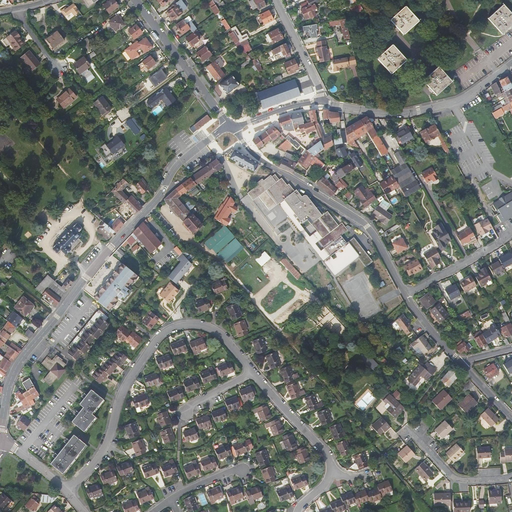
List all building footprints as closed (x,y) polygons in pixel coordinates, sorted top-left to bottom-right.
[(110,0),(103,6),(109,13),(118,6),(113,0),(110,0)] [(179,0),(168,9),(169,11),(176,5),(182,1),(180,0),(179,0)] [(250,0),(249,1),(253,10),(257,8),(258,10),(266,5),(263,0),(250,0)] [(320,1),(319,0),(308,0),(308,1),(300,5),(302,9),(300,9),(305,19),(309,17),(310,19),(316,16),(314,12),(317,10),(314,4),(320,1)] [(169,11),(167,12),(173,20),(182,14),(181,12),(187,8),(182,1),(176,5),(169,11)] [(74,16),(80,12),(74,4),(67,9),(66,7),(63,9),(65,11),(63,12),(66,16),(71,12),(74,16)] [(511,14),(503,4),(488,18),(502,34),(511,24),(511,14)] [(220,12),(215,5),(211,8),(216,15),(220,12)] [(390,20),(403,35),(419,21),(405,6),(390,20)] [(273,20),(268,11),(260,15),(261,18),(259,19),(260,23),(263,21),(264,24),(273,20)] [(183,20),(176,25),(182,34),(190,29),(194,25),(190,20),(191,20),(188,16),(183,20)] [(121,19),(119,20),(116,17),(109,22),(111,24),(110,25),(112,28),(113,28),(116,32),(125,25),(121,19)] [(230,28),(225,19),(221,21),(227,30),(230,28)] [(345,19),(328,22),(329,26),(340,24),(344,39),(348,38),(348,40),(350,39),(345,19)] [(315,24),(301,26),(302,31),(305,30),(305,34),(304,34),(307,38),(317,37),(316,33),(318,33),(316,24),(315,24)] [(134,39),(142,33),(136,25),(128,31),(134,39)] [(242,36),(235,26),(231,28),(233,32),(236,37),(239,41),(240,43),(247,39),(249,38),(246,34),(242,36)] [(282,38),(278,29),(268,34),(273,43),(282,38)] [(19,35),(16,31),(2,41),(6,46),(11,43),(16,50),(24,44),(18,36),(19,35)] [(57,31),(46,40),(50,46),(49,47),(52,51),(62,44),(61,42),(64,40),(57,31)] [(201,37),(197,31),(194,33),(186,39),(191,46),(199,40),(199,39),(201,37)] [(136,41),(124,50),(131,59),(138,54),(136,51),(140,47),(144,53),(153,47),(146,37),(138,43),(136,41)] [(87,38),(82,41),(88,49),(93,46),(87,38)] [(235,44),(234,44),(237,48),(238,47),(241,52),(244,50),(242,47),(240,43),(239,41),(235,44)] [(326,49),(325,41),(316,42),(317,47),(315,48),(316,53),(318,53),(319,62),(329,60),(327,49),(326,49)] [(289,53),(285,43),(279,46),(279,47),(271,51),(273,55),(278,52),(279,54),(280,53),(282,57),(289,53)] [(208,46),(207,45),(196,53),(202,61),(204,60),(206,59),(210,55),(205,48),(208,46)] [(391,74),(406,60),(392,45),(377,58),(391,74)] [(244,50),(241,52),(246,61),(247,60),(250,58),(247,54),(244,50)] [(29,51),(21,58),(32,70),(40,64),(29,51)] [(155,63),(150,56),(138,65),(141,69),(146,66),(148,69),(155,63)] [(348,65),(356,64),(354,56),(331,60),(334,72),(339,71),(339,68),(349,66),(348,65)] [(80,74),(81,73),(83,76),(89,71),(87,68),(90,66),(84,57),(73,65),(80,74)] [(214,81),(216,81),(224,75),(220,68),(223,65),(223,64),(219,58),(214,61),(206,68),(206,70),(207,71),(209,72),(211,75),(213,78),(213,80),(214,81)] [(259,62),(256,58),(251,61),(258,72),(262,70),(258,62),(259,62)] [(284,64),(289,74),(295,71),(295,70),(298,68),(294,59),(284,64)] [(438,67),(423,80),(436,95),(452,81),(438,67)] [(152,83),(155,87),(167,78),(161,70),(148,79),(151,83),(152,83)] [(224,81),(219,85),(226,94),(239,85),(232,75),(224,81)] [(499,81),(504,92),(511,87),(509,80),(507,76),(499,81)] [(295,79),(257,93),(257,94),(263,109),(301,95),(298,88),(295,79)] [(496,83),(491,86),(495,94),(496,96),(498,95),(501,94),(500,91),(496,83)] [(503,96),(504,99),(505,98),(511,94),(511,87),(504,92),(502,93),(501,94),(498,95),(499,97),(501,96),(502,97),(503,96)] [(165,108),(175,100),(166,88),(146,103),(150,108),(159,101),(165,108)] [(76,97),(69,89),(56,100),(63,108),(76,97)] [(500,101),(501,104),(496,106),(496,107),(490,110),(492,113),(511,102),(511,94),(505,98),(504,99),(500,101)] [(102,96),(93,103),(102,115),(111,109),(102,96)] [(511,102),(492,113),(495,118),(504,113),(503,112),(506,110),(505,109),(506,108),(508,111),(509,110),(510,110),(511,108),(511,102)] [(309,112),(311,122),(317,120),(315,110),(309,112)] [(304,123),(301,113),(290,115),(292,125),(297,123),(298,126),(299,126),(303,125),(302,123),(304,123)] [(207,115),(194,125),(196,128),(197,129),(210,119),(207,115)] [(280,118),(278,119),(281,127),(282,127),(283,129),(289,131),(294,129),(293,128),(298,126),(297,123),(292,125),(290,115),(289,115),(280,118)] [(377,136),(370,123),(374,121),(373,118),(366,117),(361,120),(366,130),(371,139),(377,136)] [(131,120),(139,131),(142,129),(134,118),(131,120)] [(130,119),(126,122),(135,134),(139,131),(131,120),(130,119)] [(319,125),(317,120),(311,122),(315,130),(316,133),(318,137),(319,138),(323,149),(324,150),(333,145),(331,135),(327,137),(324,139),(319,125)] [(355,136),(366,130),(361,120),(350,127),(355,136)] [(303,125),(299,126),(301,132),(302,132),(305,131),(306,134),(315,130),(311,122),(307,123),(303,125)] [(440,134),(435,124),(420,132),(426,142),(437,135),(442,143),(445,142),(440,134)] [(399,130),(399,131),(396,133),(402,143),(412,138),(406,127),(406,126),(405,126),(404,125),(403,125),(402,125),(402,126),(401,126),(400,126),(400,127),(399,128),(399,129),(399,130)] [(274,126),(273,126),(266,131),(271,139),(273,141),(278,137),(280,134),(275,128),(274,126)] [(355,136),(350,127),(345,129),(346,137),(347,142),(352,138),(355,136)] [(262,134),(258,137),(263,145),(271,139),(266,131),(262,134)] [(288,135),(285,138),(287,139),(292,145),(297,149),(300,145),(294,139),(294,140),(288,135)] [(380,140),(378,135),(377,136),(371,139),(381,156),(387,152),(380,140)] [(112,154),(125,145),(118,136),(113,140),(114,140),(106,146),(112,154)] [(255,139),(252,141),(258,149),(263,145),(258,137),(255,139)] [(323,149),(319,138),(317,140),(318,142),(307,150),(314,156),(315,156),(318,153),(323,149)] [(283,143),(278,148),(285,152),(287,149),(289,150),(292,145),(287,139),(283,143)] [(449,150),(445,142),(442,143),(441,144),(445,152),(449,150)] [(407,161),(399,145),(397,146),(391,150),(400,165),(390,171),(393,176),(399,186),(405,197),(420,188),(409,169),(405,162),(407,161)] [(339,148),(335,150),(339,159),(349,155),(353,161),(357,158),(354,152),(351,154),(349,151),(346,153),(343,146),(343,147),(339,148)] [(258,163),(234,150),(229,158),(236,162),(236,163),(238,164),(238,165),(238,166),(242,169),(244,168),(244,167),(246,168),(247,167),(254,171),(254,170),(255,171),(256,170),(255,169),(258,163)] [(300,159),(298,162),(306,168),(314,156),(307,150),(306,150),(300,159)] [(294,163),(283,158),(282,160),(279,166),(279,167),(284,169),(293,171),(295,167),(296,164),(294,162),(294,163)] [(216,159),(209,164),(215,172),(215,171),(222,167),(216,159)] [(344,165),(340,168),(341,169),(345,175),(356,167),(353,162),(345,167),(344,165)] [(191,177),(196,185),(197,184),(215,172),(209,164),(191,177)] [(412,167),(409,169),(420,188),(423,187),(412,167)] [(437,178),(432,168),(421,174),(426,183),(432,179),(432,181),(437,178)] [(334,180),(336,184),(339,181),(338,179),(340,178),(345,175),(341,169),(338,172),(333,175),(334,177),(333,178),(334,180)] [(310,199),(307,196),(305,195),(303,196),(302,197),(296,190),(294,191),(289,184),(287,185),(281,178),(279,180),(275,174),(272,177),(270,175),(263,181),(262,179),(255,184),(256,186),(248,193),(253,200),(258,196),(269,210),(283,199),(295,214),(293,215),(301,224),(309,218),(312,222),(310,224),(321,238),(318,241),(330,256),(323,262),(335,276),(357,259),(365,268),(374,262),(354,237),(346,243),(340,235),(348,230),(342,222),(338,225),(327,211),(324,214),(318,207),(316,208),(310,199)] [(322,177),(316,184),(328,193),(334,186),(328,181),(328,180),(323,176),(322,177)] [(389,192),(399,186),(393,176),(383,182),(389,192)] [(196,185),(191,177),(181,184),(186,191),(187,192),(196,185)] [(123,203),(128,198),(121,190),(128,183),(123,178),(113,189),(111,191),(123,203)] [(142,178),(140,180),(147,189),(149,192),(152,190),(142,178)] [(347,186),(340,178),(338,179),(339,181),(344,187),(345,188),(347,186)] [(145,192),(147,189),(140,180),(136,185),(139,189),(140,191),(142,193),(145,192)] [(332,197),(333,195),(337,189),(340,187),(343,189),(344,187),(339,181),(336,184),(335,185),(334,186),(328,193),(332,197)] [(385,194),(389,192),(383,182),(379,184),(385,194)] [(186,191),(181,184),(175,189),(180,195),(186,191)] [(360,200),(365,207),(376,199),(371,192),(368,195),(361,186),(354,191),(360,200)] [(180,195),(175,189),(175,190),(174,190),(164,199),(183,222),(184,223),(183,223),(183,224),(185,226),(186,226),(187,226),(189,228),(188,229),(188,230),(190,232),(191,232),(192,232),(193,233),(202,225),(193,214),(198,210),(197,209),(197,208),(195,206),(195,207),(194,206),(193,207),(189,203),(185,206),(177,197),(180,195)] [(353,196),(348,191),(344,195),(349,200),(353,196)] [(501,222),(511,216),(511,191),(492,202),(496,209),(498,208),(500,213),(497,215),(501,222)] [(142,207),(131,196),(131,195),(128,198),(123,203),(134,214),(142,207)] [(216,219),(226,226),(230,219),(227,217),(228,215),(227,214),(228,212),(230,212),(231,211),(230,210),(232,205),(234,202),(230,197),(230,198),(228,197),(223,204),(222,204),(218,210),(219,211),(215,217),(217,219),(216,219)] [(379,204),(372,213),(379,218),(379,217),(381,218),(379,221),(386,225),(392,216),(385,211),(385,210),(386,208),(379,204)] [(122,224),(126,220),(120,215),(116,220),(118,222),(119,222),(122,224)] [(486,233),(485,232),(488,230),(488,231),(493,228),(487,219),(483,221),(482,220),(474,224),(481,236),(486,233)] [(113,237),(116,233),(102,221),(99,225),(101,227),(100,228),(99,228),(109,237),(111,235),(113,237)] [(143,222),(133,232),(136,236),(150,252),(161,244),(145,224),(143,222)] [(401,222),(382,234),(384,237),(390,233),(390,232),(403,224),(401,222)] [(62,238),(52,248),(52,249),(56,253),(57,253),(61,249),(66,254),(71,249),(68,247),(76,240),(80,235),(81,235),(81,233),(80,232),(78,232),(81,229),(81,227),(77,224),(76,224),(66,234),(66,233),(62,238)] [(439,247),(440,248),(440,249),(441,249),(441,250),(442,250),(443,250),(443,249),(444,249),(445,248),(445,247),(445,246),(444,244),(450,240),(441,224),(426,232),(435,248),(435,249),(439,247)] [(235,236),(225,225),(204,244),(210,250),(212,249),(216,253),(235,236)] [(476,238),(470,227),(464,230),(465,231),(456,236),(462,245),(470,240),(470,241),(476,238)] [(109,237),(99,228),(97,231),(107,239),(109,237)] [(130,235),(121,245),(124,247),(128,242),(131,244),(135,240),(133,238),(130,235)] [(240,244),(235,238),(217,254),(222,260),(240,244)] [(402,238),(393,243),(397,253),(407,248),(402,238)] [(186,257),(190,262),(196,256),(188,246),(182,252),(186,257)] [(177,247),(163,259),(169,265),(171,263),(173,261),(176,258),(182,252),(177,247)] [(125,254),(118,248),(114,253),(120,259),(125,254)] [(438,262),(436,259),(440,257),(435,249),(435,248),(423,255),(429,264),(429,263),(431,267),(433,267),(437,264),(437,263),(438,262)] [(256,259),(262,266),(271,257),(265,251),(256,259)] [(168,277),(176,284),(192,265),(190,262),(186,257),(182,252),(176,258),(181,262),(168,277)] [(504,268),(511,263),(511,255),(510,252),(499,257),(504,268)] [(301,276),(285,257),(281,261),(298,279),(301,276)] [(417,259),(404,266),(409,275),(414,273),(414,272),(416,271),(417,272),(422,269),(417,259)] [(500,261),(488,267),(493,275),(504,269),(500,261)] [(241,270),(245,275),(252,268),(248,263),(241,270)] [(106,285),(105,284),(99,291),(100,292),(94,299),(108,310),(113,305),(114,306),(120,299),(124,302),(132,292),(129,289),(139,277),(123,264),(119,269),(118,268),(117,269),(113,275),(106,285)] [(491,280),(484,267),(480,270),(482,272),(478,274),(479,275),(475,277),(480,286),(486,284),(485,283),(491,280)] [(47,275),(35,289),(42,294),(47,288),(61,299),(68,289),(73,282),(73,281),(72,280),(71,280),(68,279),(61,287),(47,275)] [(471,276),(459,282),(464,292),(476,286),(471,276)] [(214,292),(215,294),(220,293),(219,291),(223,290),(224,291),(228,289),(225,280),(224,280),(220,282),(220,281),(211,285),(211,286),(214,292)] [(170,283),(159,295),(168,303),(172,299),(171,298),(174,294),(175,295),(179,291),(170,283)] [(461,294),(456,284),(445,290),(450,300),(461,294)] [(47,288),(42,294),(57,306),(61,299),(47,288)] [(428,292),(419,299),(427,309),(435,302),(428,292)] [(35,306),(23,297),(14,307),(26,317),(35,306)] [(208,300),(207,299),(203,300),(203,299),(194,303),(198,313),(203,311),(202,310),(206,308),(207,309),(211,308),(210,305),(213,304),(211,299),(208,300)] [(230,315),(232,320),(242,316),(241,312),(240,312),(237,303),(227,307),(229,311),(230,311),(231,315),(230,315)] [(439,304),(430,310),(440,322),(448,315),(439,304)] [(108,317),(99,310),(94,315),(68,347),(71,349),(68,353),(76,360),(82,352),(84,354),(90,346),(88,345),(94,337),(96,339),(108,324),(105,321),(108,317)] [(470,317),(472,316),(468,310),(460,315),(462,317),(462,319),(469,315),(470,317)] [(22,326),(26,322),(14,311),(7,320),(8,321),(13,325),(16,327),(17,329),(20,325),(22,326)] [(156,322),(159,318),(152,312),(149,316),(148,315),(142,322),(150,329),(153,325),(153,324),(155,321),(156,322)] [(505,312),(502,313),(502,314),(506,322),(508,324),(501,328),(502,330),(501,331),(502,334),(504,333),(506,337),(511,333),(511,327),(510,323),(511,323),(505,312)] [(410,324),(403,315),(395,321),(400,327),(402,326),(404,329),(403,330),(407,334),(412,330),(409,326),(410,324)] [(244,320),(234,324),(236,329),(237,328),(238,332),(237,333),(239,337),(248,334),(246,329),(247,329),(244,320)] [(0,333),(0,338),(5,342),(16,327),(13,325),(8,321),(0,331),(1,333),(0,333)] [(487,343),(496,338),(496,337),(497,336),(500,335),(494,323),(490,325),(489,328),(490,330),(482,334),(487,343)] [(127,330),(121,325),(115,333),(118,335),(117,336),(124,342),(126,339),(130,334),(126,331),(127,330)] [(138,336),(132,331),(130,334),(126,339),(130,341),(129,342),(135,348),(141,340),(138,337),(138,336)] [(482,334),(474,339),(476,343),(479,348),(484,345),(487,343),(482,334)] [(431,348),(422,335),(418,338),(414,341),(411,344),(414,349),(418,346),(424,354),(431,348)] [(266,346),(262,337),(252,341),(254,346),(255,345),(257,349),(256,350),(258,354),(266,351),(265,347),(266,346)] [(194,341),(189,343),(194,355),(198,353),(197,351),(206,348),(203,338),(198,340),(198,341),(194,343),(194,341)] [(174,343),(170,345),(173,353),(177,352),(178,353),(187,349),(183,339),(178,341),(179,343),(175,344),(174,343)] [(454,345),(460,352),(460,353),(464,350),(465,352),(472,347),(468,343),(466,345),(463,342),(462,340),(454,345)] [(12,343),(9,346),(19,353),(21,350),(12,343)] [(19,353),(9,346),(8,348),(7,350),(9,352),(8,354),(14,359),(16,357),(19,353)] [(127,357),(120,351),(117,355),(116,354),(111,360),(117,365),(118,366),(121,362),(122,363),(127,357)] [(279,361),(276,352),(266,356),(267,361),(269,360),(270,364),(269,365),(271,369),(280,365),(278,361),(279,361)] [(14,359),(8,354),(5,358),(11,363),(14,359)] [(160,358),(156,359),(159,368),(162,367),(163,367),(164,368),(173,364),(169,354),(164,356),(165,357),(161,359),(160,358)] [(45,381),(50,385),(57,378),(58,379),(59,378),(66,369),(64,367),(66,364),(58,358),(58,357),(57,357),(58,356),(57,355),(56,355),(52,360),(47,356),(46,358),(47,359),(46,360),(45,361),(44,360),(41,363),(50,371),(43,380),(44,381),(45,381)] [(366,362),(373,369),(375,367),(374,365),(376,363),(371,357),(364,356),(366,362)] [(4,357),(1,362),(9,367),(11,364),(11,363),(5,358),(4,357)] [(509,373),(511,371),(511,358),(503,364),(509,373)] [(112,372),(117,365),(111,360),(110,359),(107,363),(106,362),(101,369),(108,374),(111,371),(112,372)] [(0,363),(0,370),(5,375),(6,372),(6,371),(9,367),(1,362),(0,363)] [(230,373),(234,371),(230,363),(226,364),(226,363),(217,367),(221,377),(226,375),(225,373),(229,372),(230,373)] [(493,364),(483,369),(489,378),(498,372),(493,364)] [(298,377),(297,373),(293,375),(289,365),(280,369),(282,374),(283,374),(284,378),(283,378),(285,383),(298,377)] [(415,386),(427,372),(432,375),(436,370),(430,365),(425,370),(420,365),(407,379),(415,386)] [(97,371),(92,377),(99,383),(102,379),(103,380),(108,374),(101,369),(100,368),(98,371),(97,371)] [(459,375),(451,368),(442,378),(441,380),(449,387),(455,380),(459,375)] [(212,380),(217,378),(213,369),(209,371),(209,370),(200,374),(204,383),(208,382),(208,380),(212,379),(212,380)] [(148,376),(143,378),(147,387),(151,385),(151,386),(160,383),(160,384),(164,383),(160,372),(157,373),(156,373),(152,375),(152,376),(148,377),(148,376)] [(35,387),(29,378),(28,379),(23,382),(22,383),(27,391),(22,393),(28,402),(32,399),(39,395),(38,393),(35,387)] [(196,389),(200,387),(197,378),(193,380),(192,379),(183,382),(187,392),(192,390),(191,389),(195,387),(196,389)] [(300,391),(296,382),(286,386),(288,391),(289,391),(291,395),(290,395),(292,399),(300,396),(299,392),(300,391)] [(246,388),(239,391),(244,404),(248,402),(247,399),(255,396),(254,395),(256,394),(254,389),(252,389),(251,387),(247,389),(246,388)] [(180,399),(184,397),(181,388),(176,390),(176,389),(167,392),(171,402),(176,400),(175,399),(179,397),(180,399)] [(83,407),(71,421),(84,431),(95,417),(92,414),(103,399),(91,389),(79,404),(83,407)] [(440,410),(452,398),(444,390),(432,401),(440,410)] [(28,402),(22,393),(21,394),(20,391),(16,394),(15,394),(17,397),(18,396),(21,402),(17,404),(18,407),(20,411),(30,405),(30,406),(28,402)] [(136,397),(132,399),(135,408),(139,406),(140,407),(149,404),(145,394),(140,396),(141,397),(137,399),(136,397)] [(318,403),(314,394),(304,398),(306,403),(308,403),(309,407),(308,407),(310,411),(318,408),(317,404),(318,403)] [(400,412),(404,408),(398,402),(396,400),(396,399),(393,397),(390,394),(388,397),(387,396),(383,400),(390,406),(386,410),(394,417),(399,411),(400,412)] [(461,409),(465,413),(472,406),(473,407),(477,403),(469,394),(458,404),(461,409)] [(232,398),(225,401),(228,410),(232,408),(233,409),(240,406),(237,397),(232,399),(232,398)] [(267,408),(266,404),(257,408),(259,412),(257,412),(261,421),(271,417),(269,412),(268,413),(266,409),(267,408)] [(499,419),(488,408),(480,415),(491,427),(499,419)] [(219,410),(211,413),(215,422),(219,420),(219,421),(227,418),(223,409),(219,411),(219,410)] [(327,409),(317,413),(319,417),(320,417),(322,421),(320,421),(322,426),(331,422),(329,418),(330,418),(327,409)] [(169,418),(166,411),(165,411),(157,414),(159,418),(158,419),(161,427),(170,423),(168,419),(169,418)] [(24,430),(31,422),(23,416),(16,424),(24,430)] [(211,425),(208,416),(204,418),(203,417),(196,420),(199,428),(203,427),(204,428),(211,425)] [(384,432),(390,427),(382,417),(372,426),(379,434),(382,432),(381,431),(383,430),(384,432)] [(280,423),(278,418),(269,422),(271,426),(270,427),(274,436),(283,432),(282,427),(280,427),(279,423),(280,423)] [(452,428),(445,421),(434,430),(442,438),(452,428)] [(128,435),(130,439),(139,435),(137,431),(138,431),(134,422),(125,426),(127,431),(128,430),(129,434),(128,435)] [(343,432),(339,423),(329,427),(331,432),(332,431),(334,435),(333,436),(335,440),(346,436),(345,433),(342,434),(342,432),(343,432)] [(173,435),(170,428),(161,431),(163,435),(162,436),(165,443),(174,440),(172,435),(173,435)] [(198,438),(195,429),(191,431),(190,430),(183,433),(186,441),(190,440),(191,441),(198,438)] [(293,437),(291,433),(282,436),(284,440),(283,441),(287,450),(296,446),(294,441),(293,441),(292,437),(293,437)] [(50,464),(62,473),(86,444),(73,434),(50,464)] [(135,452),(137,456),(146,453),(144,449),(145,448),(141,439),(131,443),(133,448),(135,447),(136,451),(135,452)] [(338,443),(336,443),(338,448),(339,448),(341,452),(339,452),(341,457),(350,453),(348,449),(349,449),(346,439),(338,443)] [(232,445),(236,455),(241,453),(241,452),(245,451),(245,452),(250,450),(249,449),(253,447),(250,440),(242,443),(242,442),(232,445)] [(453,461),(464,451),(456,444),(446,453),(453,461)] [(228,456),(232,454),(228,445),(224,447),(224,446),(215,449),(219,459),(223,457),(223,456),(227,455),(228,456)] [(415,454),(407,445),(403,448),(404,449),(398,454),(405,462),(415,454)] [(306,451),(304,446),(296,450),(297,454),(296,455),(300,464),(310,460),(308,455),(307,455),(305,451),(306,451)] [(490,461),(489,447),(476,448),(477,458),(481,458),(481,461),(490,461)] [(511,448),(504,449),(504,452),(500,452),(500,461),(500,463),(505,463),(505,461),(511,460),(511,448)] [(270,462),(265,449),(255,453),(257,458),(258,458),(260,462),(258,462),(260,466),(270,462)] [(367,461),(364,452),(354,456),(356,461),(357,460),(358,464),(357,465),(359,469),(368,465),(366,461),(367,461)] [(213,468),(217,466),(214,457),(210,459),(209,458),(200,461),(204,471),(209,469),(208,468),(212,466),(213,468)] [(121,465),(116,467),(120,476),(124,474),(124,475),(134,472),(129,461),(125,463),(125,464),(121,466),(121,465)] [(193,464),(183,468),(187,478),(192,476),(192,475),(196,473),(196,474),(201,473),(196,462),(192,463),(193,464)] [(433,473),(423,462),(414,469),(424,481),(433,473)] [(170,463),(161,467),(165,477),(169,475),(169,474),(173,472),(173,473),(178,472),(174,463),(170,464),(170,463)] [(142,468),(146,478),(150,476),(150,475),(154,473),(154,474),(159,472),(155,464),(151,465),(151,464),(142,468)] [(265,479),(266,483),(275,480),(273,476),(275,475),(271,466),(261,470),(263,475),(264,474),(266,478),(265,479)] [(104,474),(100,476),(103,484),(108,483),(108,484),(117,480),(113,470),(108,472),(109,474),(105,475),(104,474)] [(308,484),(304,476),(300,477),(300,476),(290,480),(295,490),(299,488),(299,487),(303,485),(303,486),(308,484)] [(392,490),(389,481),(385,483),(384,482),(377,485),(378,489),(380,494),(384,492),(385,493),(392,490)] [(90,487),(85,489),(89,498),(93,496),(93,497),(103,494),(98,484),(94,486),(94,487),(90,488),(90,487)] [(289,498),(293,496),(289,485),(285,486),(285,488),(276,492),(280,501),(285,500),(285,498),(289,497),(289,498)] [(250,490),(245,491),(249,500),(248,500),(250,504),(255,502),(253,500),(262,496),(259,486),(254,488),(254,489),(250,491),(250,490)] [(210,490),(206,492),(211,504),(215,502),(214,500),(223,497),(219,487),(214,489),(215,490),(211,491),(210,490)] [(231,491),(226,492),(231,504),(235,503),(234,501),(244,497),(243,496),(241,491),(240,487),(235,489),(235,490),(231,492),(231,491)] [(150,500),(154,498),(150,489),(150,490),(146,491),(146,490),(137,494),(141,503),(145,502),(145,500),(149,499),(150,500)] [(380,494),(378,489),(374,491),(373,490),(366,493),(369,500),(369,501),(373,500),(374,501),(382,498),(380,494)] [(501,503),(500,489),(488,490),(488,503),(501,503)] [(366,493),(365,491),(361,493),(361,492),(353,495),(356,502),(357,503),(361,502),(361,503),(369,500),(366,493)] [(0,507),(2,510),(11,500),(3,493),(0,496),(0,507)] [(353,495),(352,493),(348,495),(348,493),(340,496),(342,500),(344,505),(348,503),(348,505),(356,502),(353,495)] [(450,493),(433,494),(434,505),(450,505),(450,493)] [(52,503),(58,496),(41,494),(41,502),(52,503)] [(187,508),(188,511),(189,511),(200,508),(198,504),(197,504),(193,494),(187,496),(187,498),(183,499),(185,504),(186,503),(188,507),(187,508)] [(33,511),(39,504),(35,502),(37,499),(33,496),(25,506),(33,511)] [(344,505),(342,500),(338,502),(337,501),(330,504),(331,508),(332,511),(335,511),(337,511),(338,511),(345,509),(344,505)] [(135,511),(139,509),(138,508),(136,501),(135,501),(131,502),(131,501),(122,505),(124,511),(130,511),(134,510),(135,511)] [(469,511),(469,503),(461,503),(461,502),(453,502),(453,511),(469,511)]
